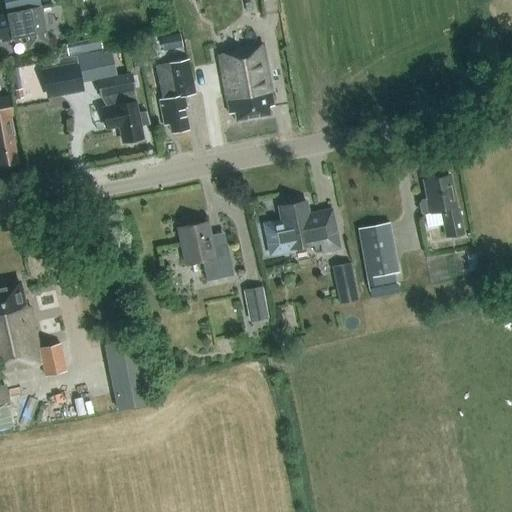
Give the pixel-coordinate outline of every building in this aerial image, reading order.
[(0,42),(12,40),(12,41),(27,38),(29,49),(47,46),(40,9),(38,10),(37,3),(39,3),(38,0),(5,0),(8,16),(0,17),(0,42)] [(179,34),(170,35),(172,48),(181,46),(179,34)] [(273,106),(262,45),(234,49),(234,52),(219,55),(229,114),(233,114),(235,121),(269,115),(268,107),(273,106)] [(170,133),(188,130),(184,109),(185,108),(183,96),(194,94),(188,60),(155,66),(162,99),(159,100),(163,125),(168,124),(170,133)] [(80,85),(76,66),(41,73),(45,92),(80,85)] [(99,97),(111,95),(113,107),(106,108),(110,129),(119,127),(122,144),(126,143),(129,145),(133,146),(136,144),(137,140),(141,140),(138,124),(147,122),(148,125),(149,125),(145,112),(138,114),(129,75),(96,82),(99,97)] [(0,167),(17,164),(7,117),(12,116),(8,96),(0,97),(0,167)] [(426,179),(430,198),(424,200),(421,203),(423,211),(426,214),(442,211),(447,235),(464,231),(460,208),(457,209),(454,189),(453,189),(450,174),(426,179)] [(279,207),(282,220),(265,224),(267,237),(268,242),(271,255),(291,251),(290,249),(314,244),(316,253),(340,248),(332,209),(316,213),(317,214),(310,216),(307,201),(279,207)] [(208,222),(179,228),(186,263),(203,260),(208,282),(234,276),(228,248),(214,251),(208,222)] [(360,230),(370,278),(399,272),(390,224),(360,230)] [(356,287),(351,262),(331,266),(336,291),(356,287)] [(0,372),(43,363),(46,374),(67,370),(61,343),(40,347),(31,304),(26,305),(20,281),(0,285),(0,372)] [(263,288),(247,291),(253,322),(269,319),(263,288)] [(137,341),(105,347),(117,409),(148,403),(137,341)] [(0,405),(10,403),(6,384),(0,384),(0,405)]
